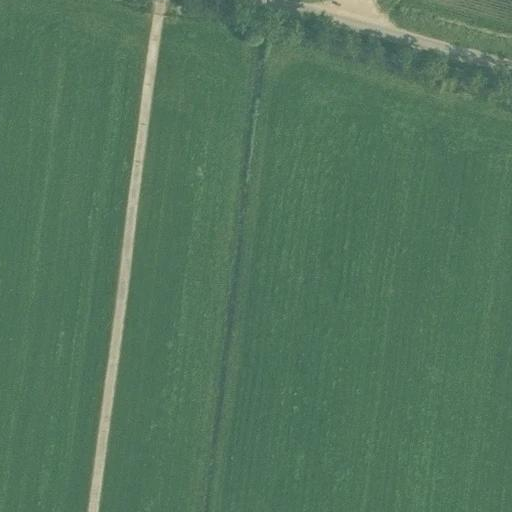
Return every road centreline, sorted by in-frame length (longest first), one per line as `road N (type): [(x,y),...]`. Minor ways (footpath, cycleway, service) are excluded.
road 1 (track): [(160,0),(92,511)]
road 2 (unclassified): [(511,67),(254,0)]
